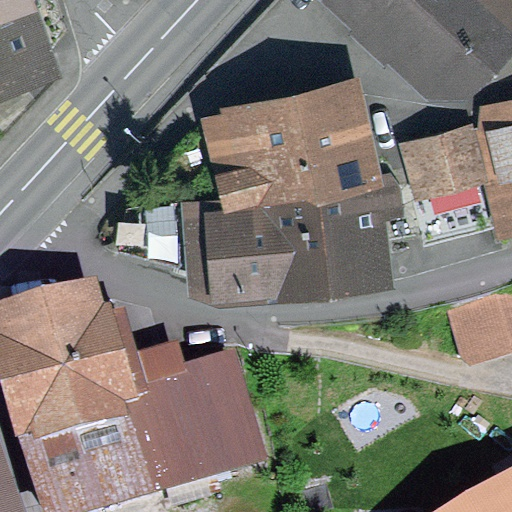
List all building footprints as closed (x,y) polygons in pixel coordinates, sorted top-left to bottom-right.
[(0,0),(0,69),(47,53),(29,0),(0,0)] [(511,0),(358,0),(441,80),(457,79),(511,21),(511,0)] [(243,167),(221,172),(227,197),(267,193),(318,186),(319,189),(339,186),(338,180),(370,176),(351,88),(231,115),(243,167)] [(511,224),(511,105),(499,108),(501,118),(490,121),(503,173),(487,178),(500,228),(511,224)] [(425,161),(421,185),(483,170),(471,125),(405,139),(410,160),(425,161)] [(409,190),(421,239),(484,223),(471,174),(409,190)] [(384,189),(382,175),(370,176),(338,180),(339,186),(319,189),(318,186),(267,193),(277,282),(379,269),(372,208),(400,204),(398,187),(384,189)] [(193,279),(219,287),(277,282),(267,193),(227,197),(187,200),(193,279)] [(125,205),(117,248),(179,264),(174,200),(125,205)] [(511,292),(448,310),(461,360),(511,346),(511,292)] [(34,433),(24,436),(46,511),(66,511),(254,457),(228,364),(134,394),(125,367),(134,364),(120,317),(95,323),(87,294),(0,316),(34,433)] [(0,459),(0,511),(17,511),(1,459),(0,459)]
